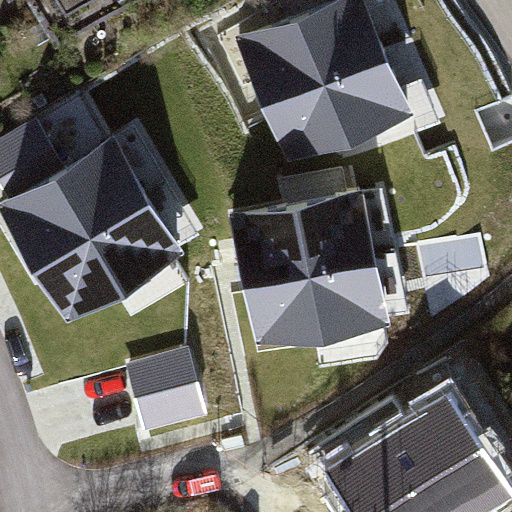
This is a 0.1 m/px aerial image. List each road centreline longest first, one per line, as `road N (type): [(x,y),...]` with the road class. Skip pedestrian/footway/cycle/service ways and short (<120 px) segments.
road 1 (residential): [(511,286),(461,333),(237,487)]
road 2 (residential): [(237,487),(32,487)]
